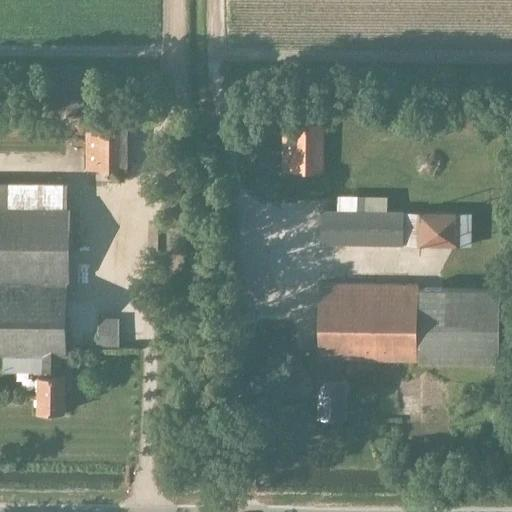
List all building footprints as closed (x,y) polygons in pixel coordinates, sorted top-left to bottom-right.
[(124,168),(125,119),(85,118),(84,168),(124,168)] [(321,170),(322,121),(282,120),(281,170),(321,170)] [(64,353),(65,278),(66,181),(0,180),(0,352),(41,353),(41,373),(37,373),(37,409),(63,409),(63,373),(59,373),(59,353),(64,353)] [(469,210),(401,209),(320,208),(320,241),(469,243),(469,210)] [(415,288),(416,283),(319,281),(318,357),(322,357),(322,376),(318,376),(317,413),(343,413),(344,377),(340,377),(340,357),(414,358),(414,352),(420,352),(420,357),(495,359),(496,289),(422,288),(415,288)] [(225,304),(225,289),(204,289),(204,304),(225,304)] [(117,347),(117,333),(96,332),(95,346),(117,347)]
